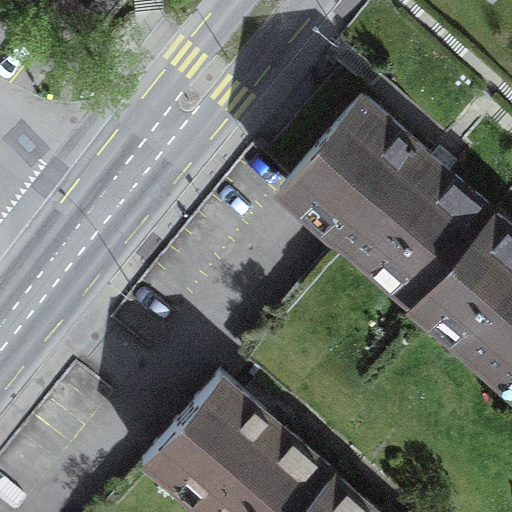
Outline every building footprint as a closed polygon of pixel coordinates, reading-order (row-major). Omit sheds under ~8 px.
[(399,271),(421,290),(494,208),(436,156),(362,91),(289,173),(347,224),(399,271)] [(511,223),(494,208),(421,290),(511,370),(511,223)] [(399,271),(347,224),(239,345),(291,392),(399,271)] [(230,511),(291,511),(333,466),(220,367),(152,444),(205,489),(230,511)] [(152,444),(91,511),(185,511),(205,489),(152,444)] [(385,511),(333,466),(291,511),(385,511)]
